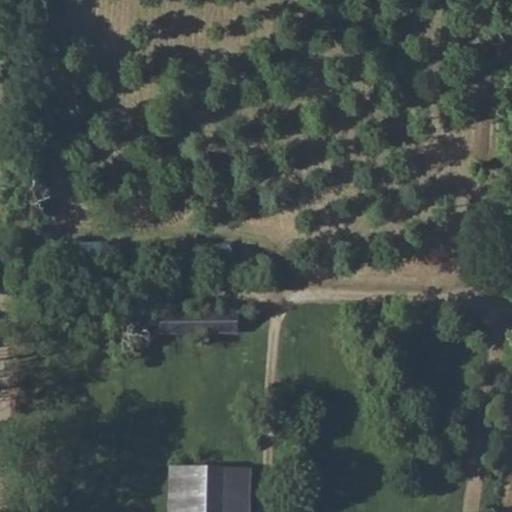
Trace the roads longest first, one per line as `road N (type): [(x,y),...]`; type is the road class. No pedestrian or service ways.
road 1 (track): [(472,511),(506,335),(460,297),(286,288),(0,290)]
road 2 (track): [(460,297),(504,171),(511,103)]
